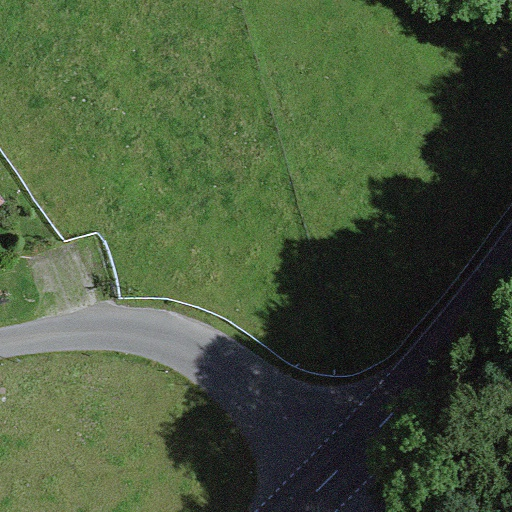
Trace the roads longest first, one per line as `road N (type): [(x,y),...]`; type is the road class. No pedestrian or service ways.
road 1 (residential): [(340,467),(227,370),(167,340),(94,330),(0,343)]
road 2 (tertiary): [(511,271),(340,467)]
